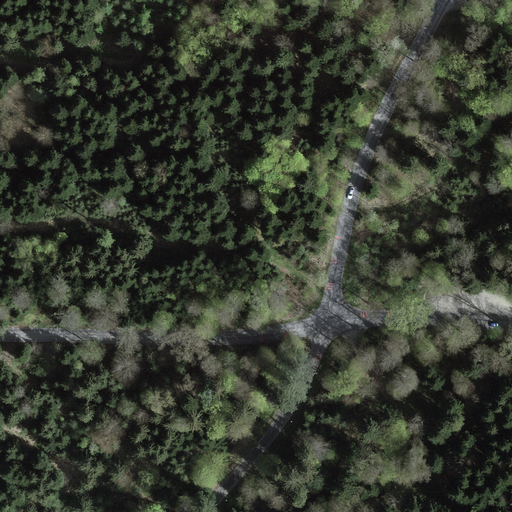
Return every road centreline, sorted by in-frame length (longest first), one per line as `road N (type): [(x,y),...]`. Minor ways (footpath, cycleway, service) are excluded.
road 1 (unclassified): [(325,322),(366,151),(443,0)]
road 2 (unclassified): [(0,337),(228,337),(325,322)]
road 3 (unclassified): [(325,322),(288,409),(203,511)]
road 4 (track): [(343,320),(462,511)]
road 5 (unclassified): [(325,322),(511,322)]
